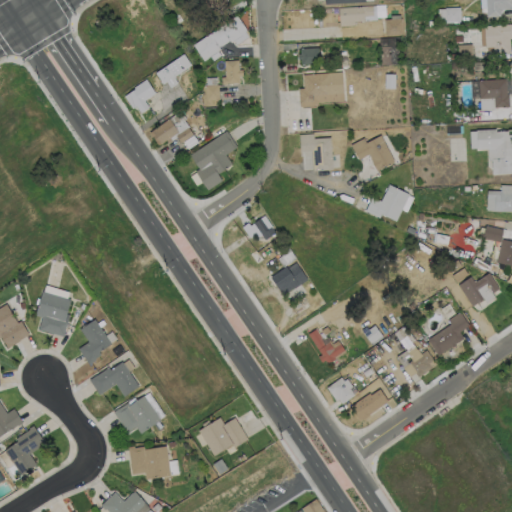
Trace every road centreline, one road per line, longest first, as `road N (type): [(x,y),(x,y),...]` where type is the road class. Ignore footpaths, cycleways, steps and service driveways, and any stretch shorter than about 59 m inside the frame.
road 1 (primary): [(1,0),(353,511)]
road 2 (primary): [(381,511),(36,0)]
road 3 (residential): [(272,0),(277,168),(185,228)]
road 4 (residential): [(511,344),(345,460)]
road 5 (residential): [(43,373),(89,455),(0,511)]
